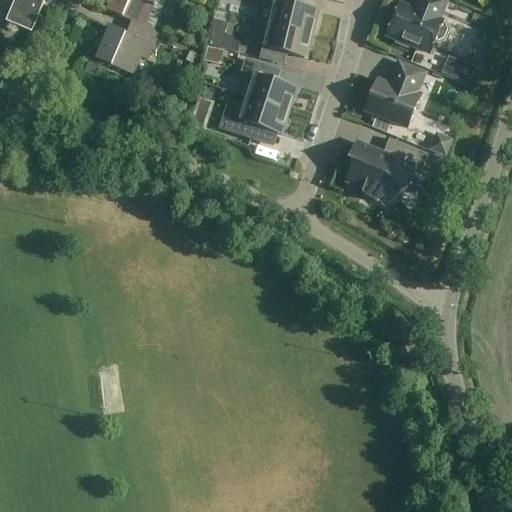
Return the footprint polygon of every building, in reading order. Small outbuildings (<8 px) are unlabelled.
[(15,0),(5,22),(31,33),(45,3),(38,0),(15,0)] [(144,27),(152,30),(165,0),(170,0),(111,0),(107,12),(132,23),(132,22),(144,27)] [(268,26),(313,37),(319,14),(292,7),(293,0),(265,0),(263,9),(271,11),(268,26)] [(409,46),(421,51),(430,55),(435,43),(438,45),(444,42),(448,32),(445,25),(438,22),(446,3),(438,0),(419,0),(417,7),(420,9),(419,10),(414,12),(400,7),(387,37),(397,41),(395,45),(408,50),(409,46)] [(160,33),(152,30),(144,27),(132,22),(132,23),(127,34),(110,27),(96,60),(133,76),(146,44),(154,47),(160,33)] [(214,22),(208,47),(221,50),(227,25),(214,22)] [(313,37),(268,26),(262,49),(307,60),(313,37)] [(246,99),(290,114),(297,91),(271,82),(275,71),(245,61),(238,81),(250,85),(246,99)] [(378,83),(366,113),(407,130),(420,100),(416,99),(426,75),(399,64),(389,87),(378,83)] [(290,114),(246,99),(241,113),(229,109),(222,130),(252,139),(256,128),(282,137),(290,114)] [(211,129),(215,103),(200,101),(196,127),(211,129)] [(295,146),(309,150),(315,127),(301,123),(295,146)] [(358,148),(357,147),(350,164),(355,165),(348,182),(366,189),(364,195),(377,204),(382,200),(388,206),(417,179),(419,180),(428,157),(390,141),(382,159),(357,149),(358,148)] [(399,361),(408,358),(405,348),(396,351),(399,361)]
